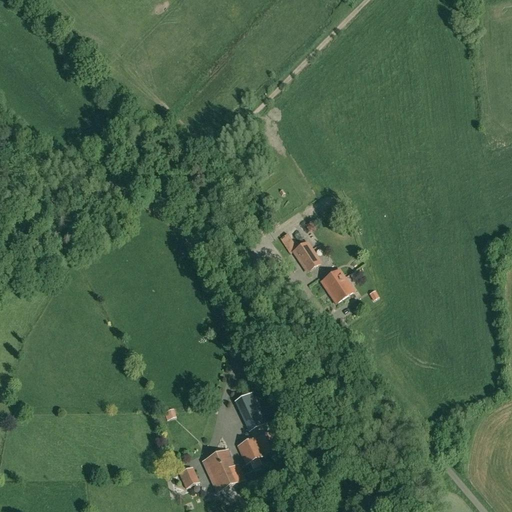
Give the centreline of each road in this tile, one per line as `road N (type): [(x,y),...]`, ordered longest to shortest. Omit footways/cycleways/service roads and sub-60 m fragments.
road 1 (unclassified): [(481,511),(267,250),(252,261),(253,313),(236,330),(193,250),(167,221),(0,152)]
road 2 (track): [(267,250),(210,159),(365,0)]
